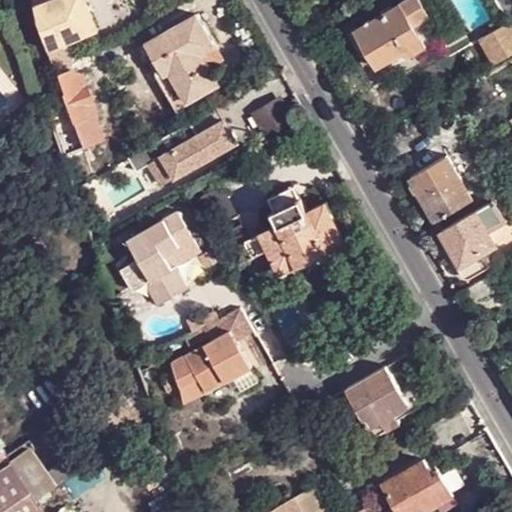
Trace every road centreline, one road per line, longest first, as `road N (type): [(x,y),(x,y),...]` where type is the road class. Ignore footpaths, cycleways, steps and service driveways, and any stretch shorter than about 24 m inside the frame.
road 1 (track): [(201,511),(19,0)]
road 2 (residential): [(511,422),(264,0)]
